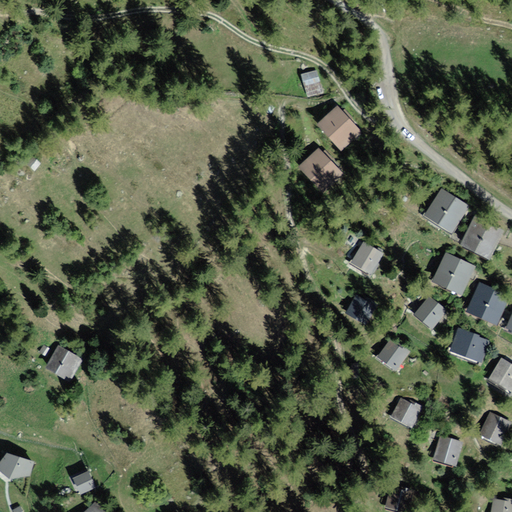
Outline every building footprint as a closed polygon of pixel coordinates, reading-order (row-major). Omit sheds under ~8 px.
[(319,72),(308,75),(313,92),(324,89),(319,72)] [(368,132),(343,105),(325,122),(350,149),(368,132)] [(345,168),(323,148),(306,166),(328,187),(345,168)] [(473,205),(446,189),(430,217),(457,232),(473,205)] [(510,231),(479,218),(468,245),(499,258),(510,231)] [(384,255),(365,244),(354,263),(373,274),(384,255)] [(480,264),(451,252),(440,279),(468,291),(480,264)] [(511,293),(511,292),(484,282),(473,310),(502,320),(511,293)] [(377,304),(359,296),(351,314),(369,322),(377,304)] [(450,314),(433,300),(420,316),(437,330),(450,314)] [(493,338),(461,329),(454,352),(486,361),(493,338)] [(410,352),(391,339),(379,357),(398,370),(410,352)] [(53,350),(43,345),(40,353),(50,357),(53,350)] [(86,358),(61,345),(49,368),(74,381),(86,358)] [(511,362),(504,358),(494,378),(511,387),(511,362)] [(425,409),(405,398),(395,415),(415,427),(425,409)] [(511,429),(511,417),(493,410),(483,433),(507,443),(511,429)] [(463,442),(440,435),(433,459),(457,466),(463,442)] [(38,462),(12,450),(3,466),(16,480),(35,477),(38,462)] [(97,489),(90,475),(77,481),(84,495),(97,489)] [(420,492),(393,486),(389,506),(416,511),(420,492)] [(511,511),(511,499),(492,497),(490,511),(511,511)] [(108,511),(99,502),(87,511),(108,511)]
